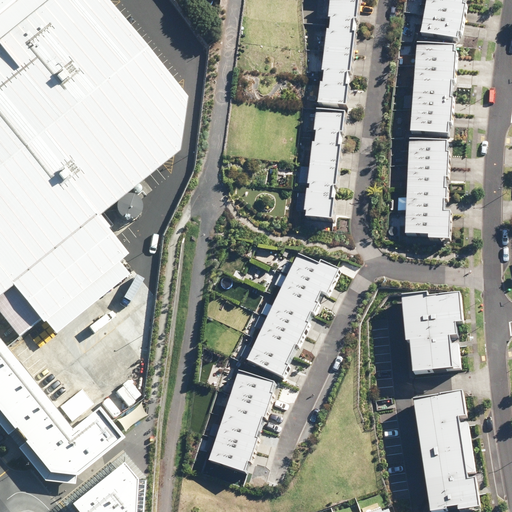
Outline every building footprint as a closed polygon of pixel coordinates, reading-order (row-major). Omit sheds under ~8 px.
[(0,0),(0,426),(18,448),(21,452),(44,480),(48,481),(72,484),(125,437),(111,421),(98,405),(72,428),(0,338),(0,311),(18,335),(37,319),(42,324),(52,315),(62,307),(72,299),(83,290),(94,280),(104,272),(114,264),(125,255),(96,219),(101,215),(177,154),(185,98),(107,3),(104,0),(0,0)] [(336,0),(333,0),(330,26),(360,29),(363,3),(336,0)] [(429,0),(428,9),(465,16),(467,0),(429,0)] [(428,9),(423,35),(461,41),(465,16),(428,9)] [(330,26),(327,52),(357,55),(360,29),(330,26)] [(419,45),(417,67),(459,70),(460,55),(457,55),(457,48),(419,45)] [(327,52),(324,78),(354,81),(357,55),(327,52)] [(417,67),(416,90),(454,92),(455,83),(458,84),(459,70),(417,67)] [(324,78),(321,104),(350,107),(354,81),(324,78)] [(416,90),(414,112),(455,115),(456,100),(454,99),(454,92),(416,90)] [(319,112),(316,139),(345,142),(348,116),(319,112)] [(414,112),(413,134),(451,137),(452,126),(455,126),(455,115),(414,112)] [(316,139),(313,165),(342,168),(345,142),(316,139)] [(413,142),(412,166),(452,167),(452,154),(449,154),(450,144),(413,142)] [(313,165),(310,191),(339,194),(342,168),(313,165)] [(412,166),(411,189),(448,191),(448,179),(451,179),(452,167),(412,166)] [(411,189),(410,212),(447,214),(447,202),(451,202),(451,191),(448,191),(411,189)] [(310,191),(307,217),(336,220),(339,194),(310,191)] [(410,212),(409,236),(431,236),(431,240),(453,241),(454,214),(447,214),(410,212)] [(289,260),(283,273),(326,294),(330,296),(342,272),(324,264),(323,267),(301,257),(298,264),(289,260)] [(286,289),(281,298),(315,315),(317,316),(324,302),(322,301),(326,294),(283,273),(277,285),(286,289)] [(432,292),(403,295),(408,342),(413,342),(416,373),(462,368),(458,324),(465,323),(463,295),(432,298),(432,292)] [(281,298),(271,319),(307,336),(314,322),(312,322),(315,315),(281,298)] [(271,319),(261,340),(295,356),(300,347),(301,348),(307,336),(271,319)] [(261,340),(251,361),(288,378),(294,366),(291,365),(295,356),(261,340)] [(347,365),(339,360),(330,377),(339,382),(347,365)] [(274,394),(277,384),(241,373),(234,395),(273,407),(277,395),(274,394)] [(465,393),(417,399),(433,511),(443,511),(482,507),(465,393)] [(269,420),(273,407),(234,395),(227,417),(263,429),(266,419),(269,420)] [(122,417),(116,419),(119,422),(122,426),(125,432),(128,426),(133,423),(140,417),(147,415),(144,411),(142,407),(140,400),(135,407),(129,412),(122,417)] [(260,438),(263,429),(227,417),(220,440),(258,452),(262,439),(260,438)] [(255,463),(258,452),(220,440),(213,462),(249,473),(252,462),(255,463)] [(72,504),(78,511),(134,511),(137,476),(122,462),(72,504)]
